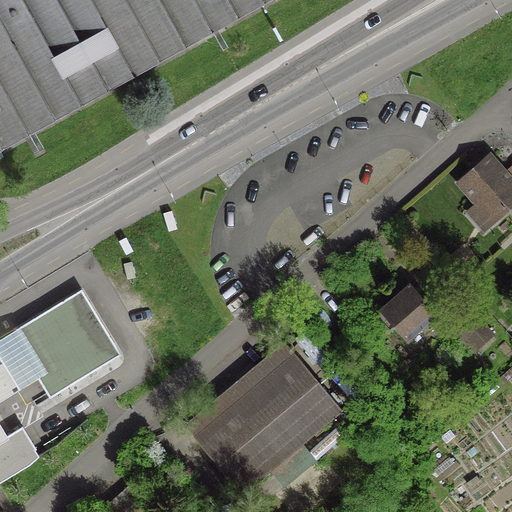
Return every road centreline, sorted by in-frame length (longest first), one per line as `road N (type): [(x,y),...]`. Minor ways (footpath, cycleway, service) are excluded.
road 1 (residential): [(36,511),(496,103)]
road 2 (primary): [(0,263),(446,0)]
